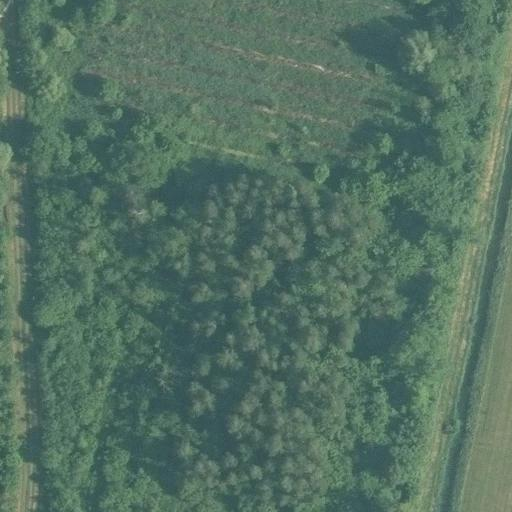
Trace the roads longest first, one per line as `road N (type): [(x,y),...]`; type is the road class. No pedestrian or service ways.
road 1 (track): [(26,511),(6,0)]
road 2 (track): [(420,511),(511,48)]
